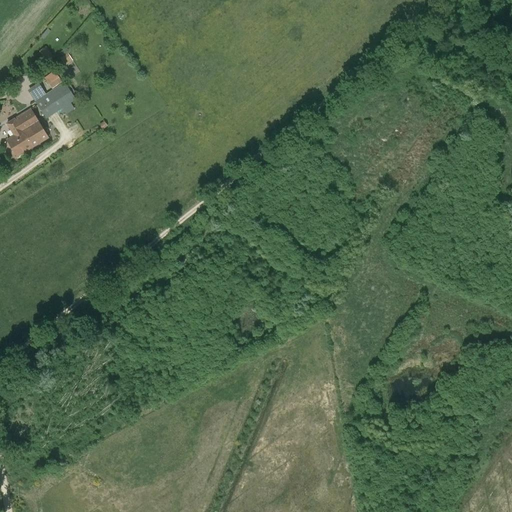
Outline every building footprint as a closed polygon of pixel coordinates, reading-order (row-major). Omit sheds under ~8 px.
[(53,57),(46,47),(39,52),(46,62),(53,57)] [(62,57),(60,59),(65,66),(73,61),(65,49),(60,53),(62,57)] [(62,82),(60,80),(63,77),(57,69),(45,78),(52,89),(62,82)] [(35,102),(41,110),(70,91),(64,83),(44,96),(37,86),(29,92),(35,102)] [(70,91),(41,110),(46,119),(76,99),(70,91)] [(31,109),(15,119),(22,131),(32,147),(48,138),(31,109)] [(22,131),(15,119),(7,124),(14,136),(7,140),(17,157),(32,147),(22,131)]
